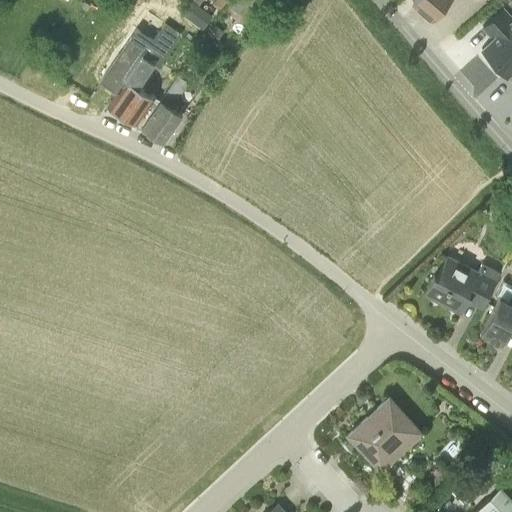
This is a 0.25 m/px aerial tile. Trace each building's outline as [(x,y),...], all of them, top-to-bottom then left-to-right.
[(234,0),(229,6),(238,12),(247,0),(234,0)] [(414,0),(430,16),(432,14),(435,17),(443,9),(440,6),(446,0),(414,0)] [(212,15),(203,8),(193,22),(202,28),(212,15)] [(493,37),(482,48),(506,74),(511,68),(511,18),(502,8),(483,26),(493,37)] [(212,26),(204,37),(212,43),(220,32),(212,26)] [(143,56),(140,54),(109,104),(107,106),(137,124),(152,98),(136,88),(152,62),(143,56)] [(163,141),(182,113),(172,106),(189,81),(177,74),(142,126),(163,141)] [(477,272),(446,257),(436,276),(433,275),(422,294),(460,314),(469,295),(484,303),(500,273),(481,264),(477,272)] [(511,330),(511,296),(509,303),(498,298),(480,333),(501,344),(509,329),(511,330)] [(384,473),(397,461),(392,456),(419,431),(387,397),(348,434),(384,473)] [(491,450),(478,462),(490,474),(503,462),(491,450)] [(511,511),(511,500),(499,486),(471,511),(511,511)]
